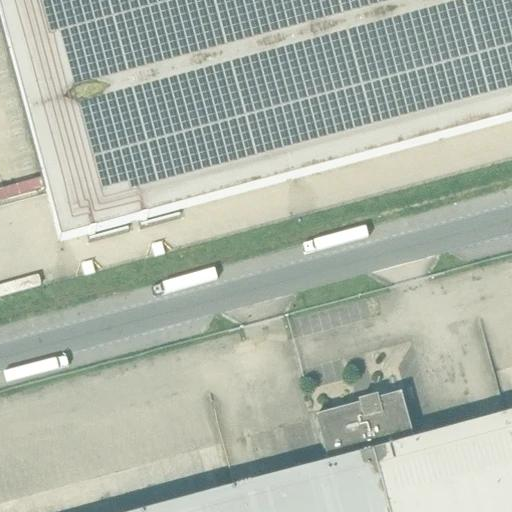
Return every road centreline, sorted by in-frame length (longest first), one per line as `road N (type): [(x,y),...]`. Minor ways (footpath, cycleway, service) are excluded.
road 1 (unknown): [(0,438),(280,362)]
road 2 (unknown): [(391,253),(429,311),(511,297)]
